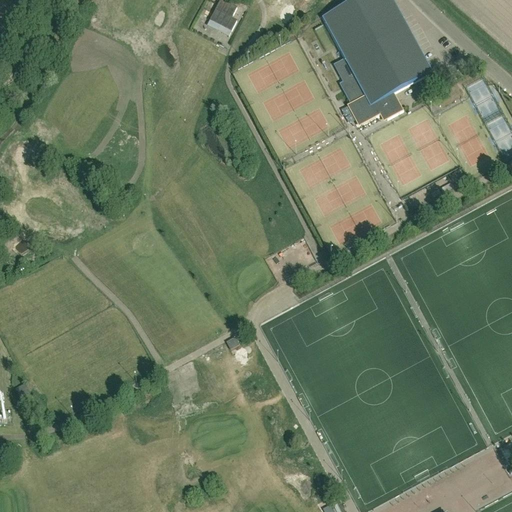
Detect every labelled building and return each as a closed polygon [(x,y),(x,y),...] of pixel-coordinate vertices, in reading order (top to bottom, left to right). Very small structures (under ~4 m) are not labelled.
[(221,0),(210,22),(232,32),(237,22),(232,19),(237,9),(221,0)] [(340,85),(351,106),(348,107),(359,128),(380,117),(384,124),(388,122),(404,113),(394,96),(433,74),(392,0),(358,0),(322,19),(344,61),(334,66),(343,84),(340,85)] [(454,189),(451,184),(441,190),(443,195),(454,189)] [(230,351),(239,346),(236,339),(227,344),(230,351)] [(15,391),(20,399),(30,394),(26,385),(15,391)] [(332,511),(344,511),(339,502),(330,507),(332,511)]
